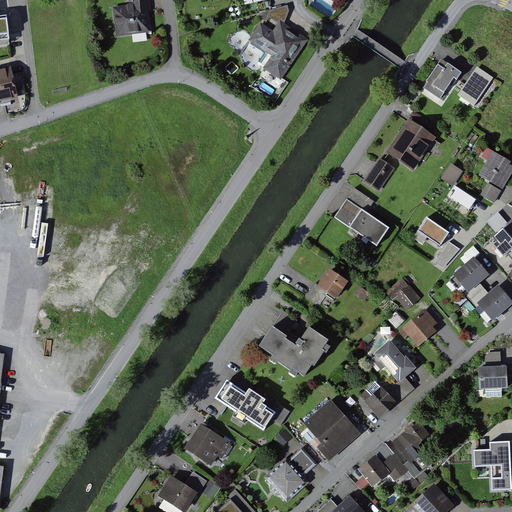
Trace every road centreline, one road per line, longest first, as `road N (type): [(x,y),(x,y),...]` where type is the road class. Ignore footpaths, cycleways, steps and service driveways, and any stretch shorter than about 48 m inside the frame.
road 1 (residential): [(464,0),(117,511)]
road 2 (residential): [(18,511),(277,133)]
road 3 (residential): [(0,133),(179,76),(277,133)]
road 4 (residential): [(302,511),(511,323)]
road 5 (residential): [(277,133),(365,0)]
